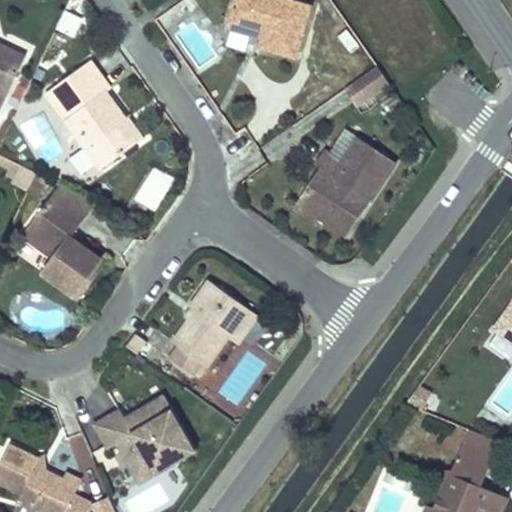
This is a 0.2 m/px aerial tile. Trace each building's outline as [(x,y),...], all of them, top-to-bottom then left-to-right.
[(263,47),(298,57),(313,4),(297,0),(237,0),(232,22),(257,29),(259,24),(268,27),(264,40),(263,47)] [(59,28),(75,35),(83,16),(66,10),(59,28)] [(230,30),(264,40),(268,27),(259,24),(257,29),(232,22),(230,30)] [(0,105),(2,106),(8,93),(23,60),(0,49),(0,45),(1,43),(0,42),(0,105)] [(0,45),(0,49),(23,60),(25,55),(1,43),(0,45)] [(47,92),(103,166),(137,141),(122,120),(126,117),(106,89),(110,86),(91,59),(47,92)] [(389,80),(379,66),(378,66),(377,66),(376,66),(376,65),(349,84),(344,88),(355,104),(389,80)] [(122,120),(137,141),(142,138),(126,117),(122,120)] [(322,217),(349,234),(373,199),(399,160),(360,134),(343,162),(324,149),(316,162),(322,165),(298,202),(322,217)] [(49,177),(23,164),(14,182),(41,195),(49,177)] [(45,272),(80,299),(108,261),(80,240),(74,235),(78,230),(100,201),(62,183),(23,234),(55,258),(45,272)] [(295,207),(318,222),(322,217),(298,202),(295,207)] [(74,235),(80,240),(84,235),(78,230),(74,235)] [(203,359),(209,363),(230,334),(250,306),(211,278),(192,304),(197,308),(190,316),(175,339),(180,343),(192,351),(203,359)] [(185,313),(190,316),(197,308),(192,304),(185,313)] [(511,304),(495,329),(511,341),(511,304)] [(260,313),(250,306),(230,334),(241,341),(260,313)] [(148,340),(137,332),(128,344),(139,352),(148,340)] [(192,351),(180,343),(171,356),(194,372),(203,359),(192,351)] [(194,452),(162,394),(124,417),(119,408),(94,422),(107,445),(115,441),(125,436),(130,445),(125,459),(138,482),(160,470),(157,464),(169,457),(172,464),(194,452)] [(130,445),(125,436),(115,441),(125,459),(130,445)] [(67,511),(77,492),(84,478),(68,470),(65,476),(39,462),(42,456),(13,442),(0,468),(0,478),(24,490),(21,497),(50,511),(67,511)] [(448,491),(440,510),(446,511),(492,511),(500,494),(483,487),(495,456),(468,445),(456,474),(448,491)] [(169,457),(157,464),(160,470),(172,464),(169,457)] [(440,488),(448,491),(456,474),(448,470),(440,488)] [(77,492),(67,511),(87,511),(94,500),(77,492)] [(505,511),(511,499),(500,494),(492,511),(505,511)] [(115,511),(109,496),(94,502),(97,511),(115,511)]
